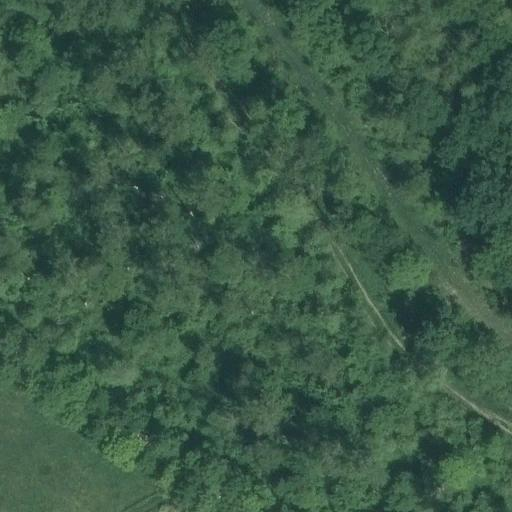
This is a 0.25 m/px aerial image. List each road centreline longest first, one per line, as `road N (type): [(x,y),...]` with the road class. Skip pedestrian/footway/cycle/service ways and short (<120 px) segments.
road 1 (track): [(511,323),(455,272),(262,0)]
road 2 (track): [(250,511),(0,343)]
